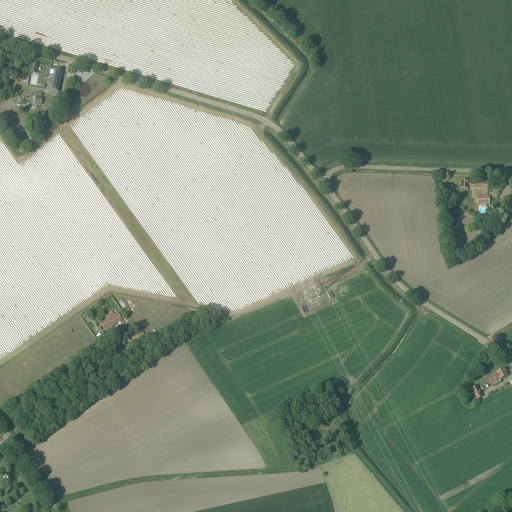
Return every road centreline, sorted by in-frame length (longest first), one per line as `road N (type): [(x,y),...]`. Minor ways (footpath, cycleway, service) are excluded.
road 1 (unclassified): [(319,178),(290,138),(255,113),(0,35)]
road 2 (unclassified): [(511,357),(399,286),(319,178)]
road 3 (unclassified): [(511,169),(342,165),(319,178)]
